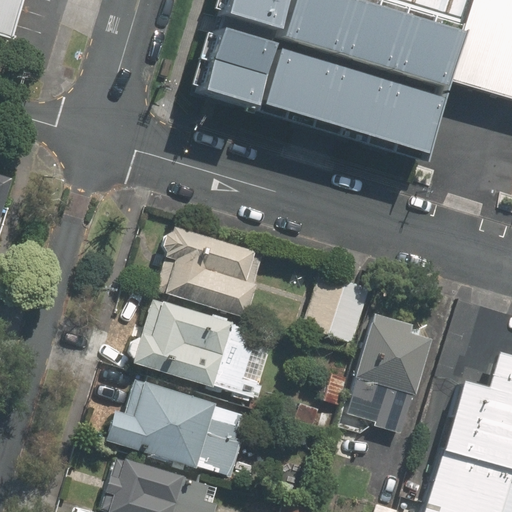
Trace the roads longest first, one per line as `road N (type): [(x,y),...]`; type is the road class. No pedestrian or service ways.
road 1 (residential): [(98,138),(511,263)]
road 2 (residential): [(98,138),(0,460)]
road 3 (residential): [(139,0),(98,138)]
